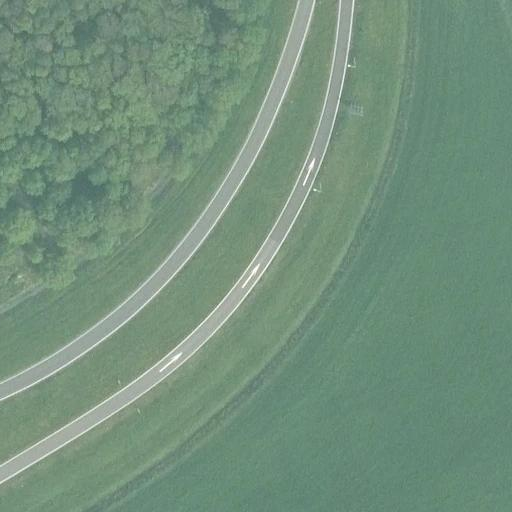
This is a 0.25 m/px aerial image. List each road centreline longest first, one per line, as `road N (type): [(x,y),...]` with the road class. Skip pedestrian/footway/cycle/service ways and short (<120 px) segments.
road 1 (primary): [(0,474),(171,362),(270,245),(307,169),(336,78),(344,0)]
road 2 (primary): [(305,0),(280,82),(242,160),(173,263),(69,356),(0,394)]
